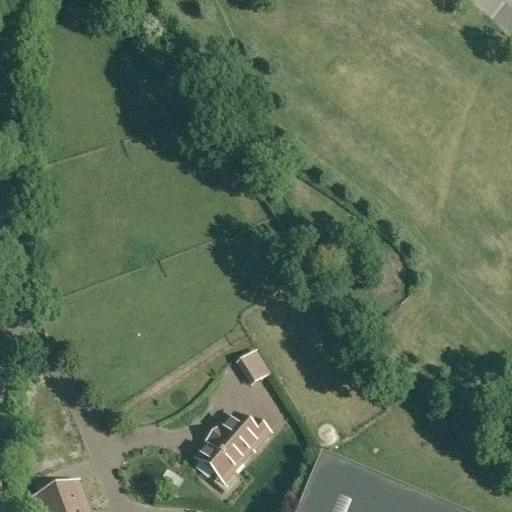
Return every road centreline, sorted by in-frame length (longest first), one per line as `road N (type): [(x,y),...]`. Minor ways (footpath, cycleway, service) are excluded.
road 1 (residential): [(1,227),(5,19)]
road 2 (residential): [(40,344),(15,296),(1,227)]
